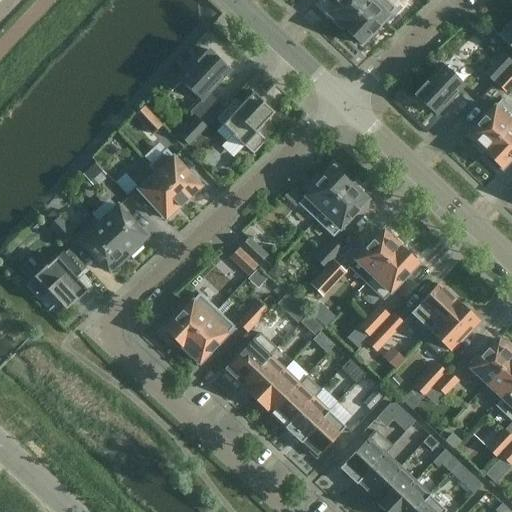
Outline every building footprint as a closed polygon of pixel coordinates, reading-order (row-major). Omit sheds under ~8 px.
[(342,27),(343,28),(369,0),(335,0),(335,1),(336,1),(326,12),(333,18),(330,21),(340,30),(342,27)] [(386,0),(369,0),(343,28),(360,44),(370,34),(371,34),(379,26),(378,26),(395,8),(386,0)] [(511,19),(504,27),(505,29),(499,34),(509,45),(509,46),(511,49),(511,19)] [(179,80),(200,99),(228,69),(208,50),(179,80)] [(511,63),(502,54),(484,73),(493,82),(511,63)] [(434,114),(463,83),(443,64),(414,95),(434,114)] [(511,65),(495,83),(504,92),(511,83),(511,65)] [(234,99),(216,119),(232,134),(231,135),(243,147),(244,146),(253,154),(266,140),(257,132),(262,126),(262,125),(270,117),(260,108),(264,103),(253,92),(240,105),(234,99)] [(484,152),(511,122),(511,109),(501,99),(467,136),(473,142),(471,145),(480,154),(483,151),(484,152)] [(134,115),(151,134),(161,125),(144,107),(134,115)] [(196,118),(179,136),(188,145),(205,126),(196,118)] [(511,122),(484,152),(501,168),(511,157),(511,158),(511,157),(511,122)] [(148,166),(155,173),(183,203),(187,199),(186,199),(199,186),(166,150),(148,166)] [(298,203),(315,219),(350,183),(332,167),(322,177),(314,185),(315,185),(298,203)] [(183,203),(155,173),(138,189),(165,218),(178,206),(179,207),(183,203)] [(357,210),(367,199),(360,193),(362,190),(353,181),(350,184),(350,183),(315,219),(332,236),(349,218),(350,218),(357,210)] [(118,205),(99,223),(129,256),(142,244),(139,241),(145,235),(118,205)] [(129,256),(99,223),(94,218),(75,236),(107,271),(113,265),(116,268),(129,256)] [(365,283),(372,276),(400,247),(399,246),(401,243),(392,234),(389,237),(383,230),(373,241),(372,240),(364,248),(365,249),(348,267),(365,283)] [(266,255),(248,238),(239,247),(257,265),(266,255)] [(314,259),(324,268),(341,249),(332,240),(314,259)] [(239,247),(229,257),(248,275),(257,265),(239,247)] [(400,247),(372,276),(389,292),(399,281),(400,282),(408,274),(407,273),(417,263),(400,247)] [(87,290),(75,277),(81,271),(62,251),(46,266),(45,265),(33,276),(34,277),(25,286),(38,300),(48,311),(58,302),(61,305),(71,296),(75,301),(87,290)] [(332,259),(310,284),(322,296),(345,272),(332,259)] [(266,280),(255,271),(246,282),(256,291),(266,280)] [(410,313),(429,332),(458,301),(457,302),(437,284),(410,313)] [(164,330),(182,346),(216,310),(199,294),(182,312),(181,311),(174,319),(174,320),(164,330)] [(305,315),(285,296),(275,307),(295,326),(305,315)] [(429,332),(423,339),(434,350),(442,357),(449,350),(478,320),(458,301),(429,332)] [(257,302),(237,322),(247,331),(266,311),(257,302)] [(378,305),(358,325),(370,336),(389,315),(378,305)] [(216,310),(182,346),(183,347),(180,350),(190,359),(192,356),(199,363),(209,352),(209,353),(217,345),(216,344),(233,326),(216,310)] [(392,314),(367,342),(376,350),(402,323),(392,314)] [(259,332),(223,370),(240,386),(269,355),(276,348),(259,332)] [(331,343),(320,333),(311,342),(322,353),(331,343)] [(470,368),(486,383),(511,356),(511,349),(505,343),(503,344),(498,339),(488,349),(487,349),(479,357),(480,357),(470,368)] [(403,362),(390,349),(380,359),(393,372),(403,362)] [(269,355),(240,386),(255,400),(284,369),(269,355)] [(511,356),(486,383),(502,398),(511,387),(511,356)] [(346,373),(356,382),(364,373),(354,364),(346,373)] [(424,395),(444,373),(435,365),(415,386),(424,395)] [(284,369),(255,400),(270,414),(298,383),(284,369)] [(445,395),(458,381),(448,372),(435,386),(445,395)] [(305,376),(298,383),(270,414),(284,428),(313,397),(320,390),(305,376)] [(511,387),(502,398),(495,405),(511,421),(511,420),(511,387)] [(313,397),(284,428),(299,442),(328,411),(313,397)] [(389,403),(382,410),(404,431),(414,421),(395,403),(389,403)] [(328,411),(299,442),(316,457),(345,427),(328,411)] [(355,484),(384,453),(391,446),(375,430),(339,468),(355,484)] [(496,457),(511,439),(511,437),(504,430),(486,448),(496,457)] [(439,444),(429,435),(422,443),(431,451),(439,444)] [(460,444),(450,435),(443,443),(452,452),(460,444)] [(509,465),(511,462),(511,441),(499,455),(509,465)] [(384,453),(355,484),(370,498),(399,467),(384,453)] [(458,462),(449,454),(440,464),(449,472),(458,462)] [(469,473),(459,463),(450,473),(460,482),(469,473)] [(399,467),(370,498),(385,511),(414,481),(399,467)] [(414,481),(385,511),(412,511),(429,495),(414,481)] [(429,495),(412,511),(443,511),(445,511),(429,495)] [(495,511),(496,511),(509,511),(511,511),(502,503),(495,511)]
